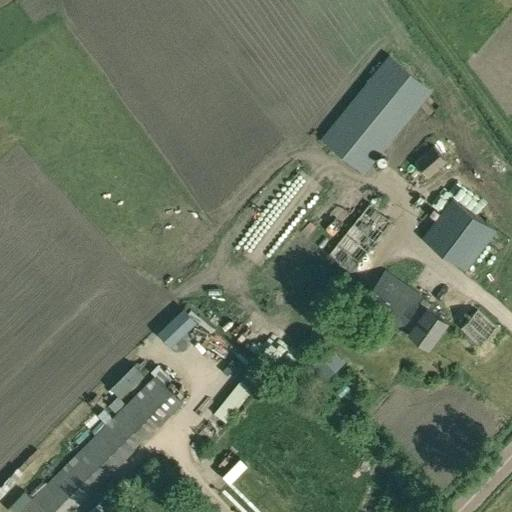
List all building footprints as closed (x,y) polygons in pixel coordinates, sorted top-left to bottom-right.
[(390,54),(321,139),(365,176),(435,91),(390,54)] [(431,149),(416,162),(429,177),(444,163),(431,149)] [(453,197),(421,238),(468,271),(498,230),(453,197)] [(324,204),(247,297),(310,349),(387,255),(324,204)] [(414,331),(412,334),(431,348),(449,322),(430,308),(427,312),(419,306),(424,299),(385,273),(362,307),(401,332),(406,325),(414,331)] [(174,347),(199,323),(186,309),(160,333),(174,347)] [(480,309),(461,330),(480,347),(498,326),(480,309)] [(157,376),(20,511),(71,511),(183,401),(157,376)]
